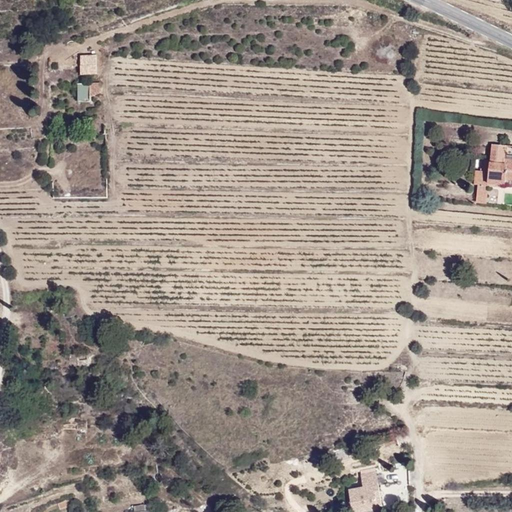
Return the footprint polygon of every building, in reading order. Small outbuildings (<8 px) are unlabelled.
[(97,53),(80,53),(80,73),(97,73),(97,53)] [(77,100),(90,100),(90,92),(100,93),(100,81),(77,81),(77,100)] [(511,156),(506,156),(507,143),(491,142),(488,181),(511,182),(511,156)] [(475,184),(487,183),(486,168),(474,169),(475,184)] [(486,202),(486,185),(476,185),(476,202),(486,202)] [(396,467),(404,466),(402,455),(394,456),(396,467)] [(382,511),(376,468),(359,470),(361,486),(348,488),(352,511),(382,511)]
